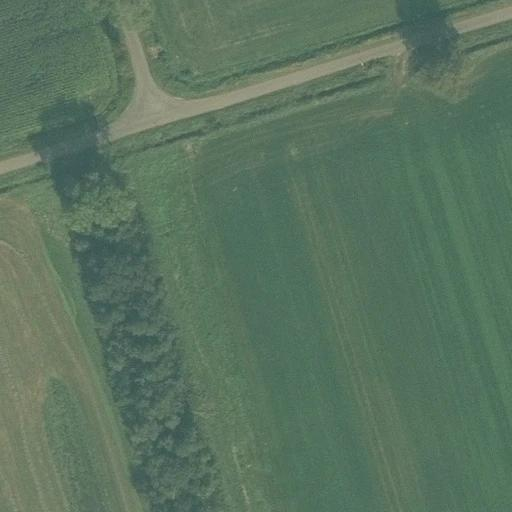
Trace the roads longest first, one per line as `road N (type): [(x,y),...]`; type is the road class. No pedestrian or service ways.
road 1 (unclassified): [(149,126),(511,12)]
road 2 (unclassified): [(0,169),(149,126)]
road 3 (unclassified): [(149,126),(120,0)]
